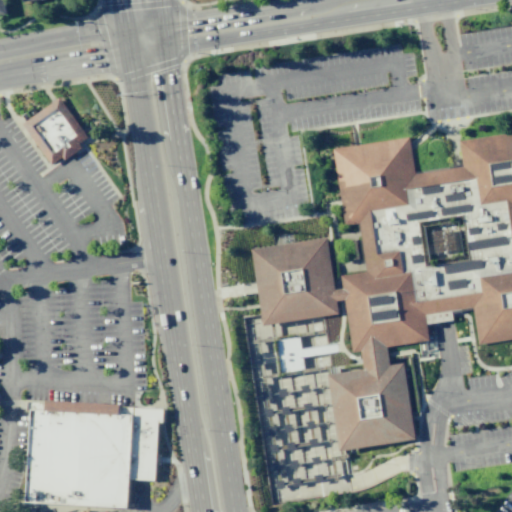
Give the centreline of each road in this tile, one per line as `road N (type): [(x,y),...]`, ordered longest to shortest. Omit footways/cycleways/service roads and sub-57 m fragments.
road 1 (primary): [(235,511),(163,38)]
road 2 (primary): [(127,44),(199,511)]
road 3 (secondary): [(127,44),(392,0)]
road 4 (tertiary): [(127,44),(0,67)]
